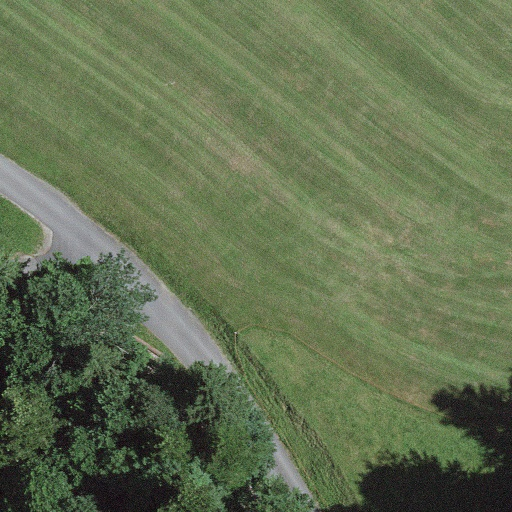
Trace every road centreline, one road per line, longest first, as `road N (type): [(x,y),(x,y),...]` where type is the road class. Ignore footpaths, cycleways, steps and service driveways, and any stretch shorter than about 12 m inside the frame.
road 1 (unclassified): [(110,267),(178,329),(252,424),(304,511)]
road 2 (unclassified): [(0,176),(110,267)]
